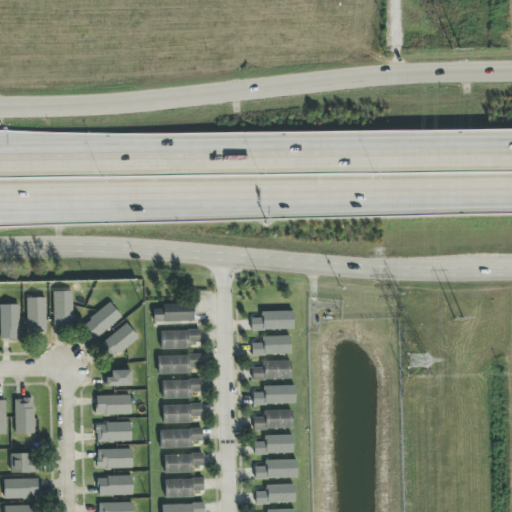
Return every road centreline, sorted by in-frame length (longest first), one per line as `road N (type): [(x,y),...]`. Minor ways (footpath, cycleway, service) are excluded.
road 1 (primary): [(511,72),(0,110)]
road 2 (primary): [(0,250),(511,269)]
road 3 (motorway): [(0,192),(511,183)]
road 4 (motorway): [(511,160),(0,166)]
road 5 (residential): [(221,258),(227,511)]
road 6 (residential): [(66,370),(69,511)]
